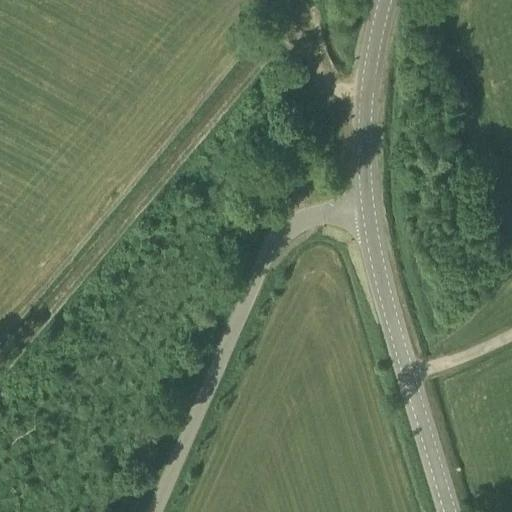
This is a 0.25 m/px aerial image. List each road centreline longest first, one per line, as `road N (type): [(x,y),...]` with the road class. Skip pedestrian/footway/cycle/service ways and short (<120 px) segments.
road 1 (unclassified): [(153,511),(285,234),(313,215),(370,207)]
road 2 (tertiary): [(448,511),(382,289),(370,207)]
road 3 (tertiary): [(370,207),(366,104),(388,0)]
